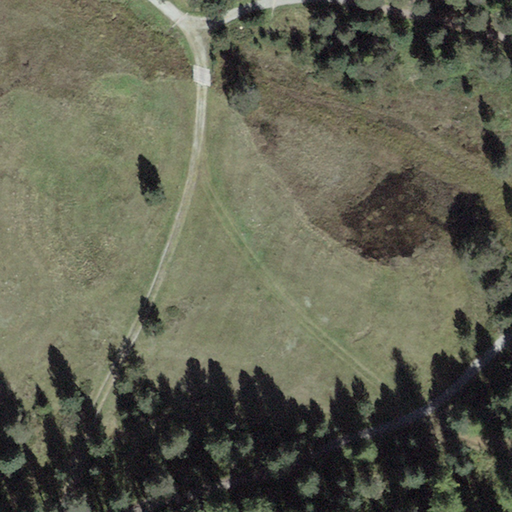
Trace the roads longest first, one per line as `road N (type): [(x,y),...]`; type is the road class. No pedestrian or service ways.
road 1 (track): [(68,511),(94,418),(148,316),(197,168),(199,33)]
road 2 (track): [(129,511),(275,471),(423,416),(511,336)]
road 3 (track): [(342,0),(395,7),(511,52)]
road 4 (track): [(159,0),(199,33),(271,3),(311,0)]
